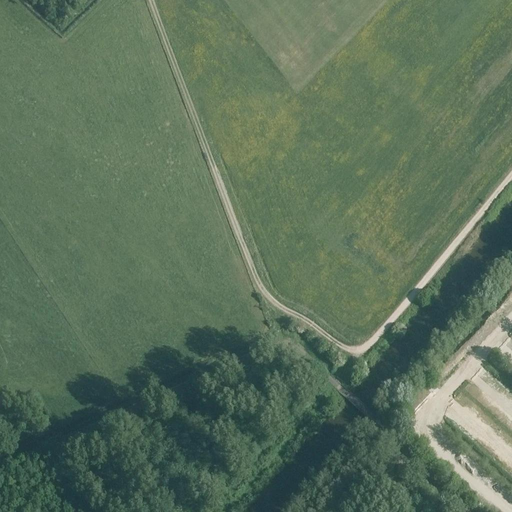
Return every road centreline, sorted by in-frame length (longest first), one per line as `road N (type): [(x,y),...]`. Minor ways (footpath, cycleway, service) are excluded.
road 1 (track): [(511,176),(221,511)]
road 2 (track): [(360,352),(261,292),(151,0)]
